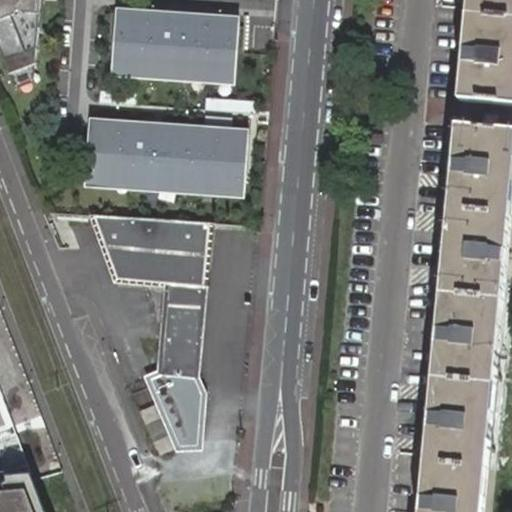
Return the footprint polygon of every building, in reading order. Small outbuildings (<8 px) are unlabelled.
[(0,0),(0,61),(7,78),(33,66),(36,0),(0,0)] [(511,0),(470,0),(461,106),(511,110),(511,0)] [(240,16),(112,7),(108,76),(236,85),(240,16)] [(32,85),(33,66),(7,78),(14,93),(32,85)] [(251,131),(87,118),(81,184),(246,198),(251,131)] [(511,131),(460,126),(425,511),(486,511),(511,233),(511,131)] [(211,228),(94,220),(116,280),(207,289),(211,228)] [(171,288),(165,369),(197,371),(207,289),(171,288)] [(165,369),(151,375),(180,450),(204,448),(211,394),(197,371),(165,369)] [(50,511),(36,477),(0,480),(0,511),(50,511)]
